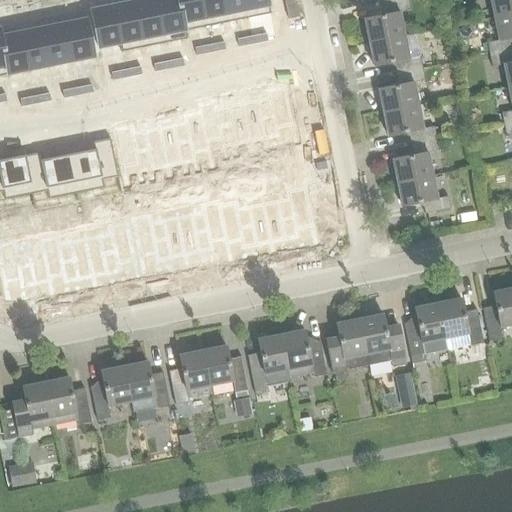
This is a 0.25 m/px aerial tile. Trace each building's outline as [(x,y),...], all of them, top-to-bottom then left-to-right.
[(154,0),(142,0),(133,2),(142,48),(143,48),(163,44),(154,0)] [(154,0),(163,44),(186,39),(185,31),(184,31),(177,0),(154,0)] [(199,0),(177,0),(184,31),(185,31),(205,27),(199,0)] [(221,0),(199,0),(205,27),(226,23),(221,0)] [(244,0),(221,0),(226,23),(248,19),(244,0)] [(266,0),(244,0),(248,19),(270,14),(266,0)] [(363,20),(368,43),(404,36),(399,13),(410,11),(407,0),(402,0),(382,4),(384,16),(363,20)] [(511,0),(489,0),(493,18),(511,14),(511,0)] [(133,2),(111,6),(119,45),(121,53),(142,48),(133,2)] [(111,6),(90,11),(98,49),(119,45),(111,6)] [(487,44),(489,56),(511,50),(511,14),(493,18),(498,42),(487,44)] [(86,19),(65,24),(72,62),(94,58),(86,19)] [(65,24),(43,28),(51,66),(72,62),(65,24)] [(43,28),(22,32),(30,71),(51,66),(43,28)] [(1,37),(0,37),(8,75),(30,71),(22,32),(1,37)] [(0,33),(0,76),(8,75),(0,37),(1,37),(0,33)] [(266,34),(251,37),(253,45),(268,42),(266,34)] [(394,63),(396,74),(422,69),(419,57),(408,59),(404,36),(368,43),(373,67),(394,63)] [(251,37),(237,40),(238,48),(253,45),(251,37)] [(223,42),(209,46),(211,54),(225,51),(223,42)] [(209,46),(194,49),(196,56),(211,54),(209,46)] [(503,66),(507,89),(511,87),(511,50),(489,56),(492,68),(503,66)] [(182,59),(168,62),(169,70),(184,67),(182,59)] [(168,62),(153,65),(155,73),(169,70),(168,62)] [(140,67),(125,70),(127,78),(142,75),(140,67)] [(377,90),(382,113),(418,106),(413,83),(424,81),(422,69),(396,74),(398,86),(377,90)] [(125,70),(111,74),(112,81),(127,78),(125,70)] [(91,86),(77,89),(78,96),(93,93),(91,86)] [(501,114),(503,126),(511,123),(511,87),(507,89),(511,112),(501,114)] [(268,99),(243,104),(251,143),(278,137),(277,129),(292,126),(285,88),(267,92),(268,99)] [(77,89),(62,92),(64,99),(78,96),(77,89)] [(49,94),(34,97),(36,105),(50,102),(49,94)] [(34,97),(20,100),(21,108),(36,105),(34,97)] [(216,102),(198,105),(208,151),(209,151),(208,143),(221,141),(223,148),(251,143),(243,104),(217,109),(216,102)] [(185,124),(159,129),(167,168),(195,162),(193,154),(208,151),(198,105),(198,106),(199,113),(183,117),(185,124)] [(408,133),(410,144),(436,139),(433,127),(422,129),(418,106),(382,113),(387,137),(408,133)] [(511,136),(511,123),(503,126),(505,138),(511,136)] [(132,127),(114,130),(122,168),(138,165),(139,173),(167,168),(159,129),(134,134),(132,127)] [(94,150),(68,155),(76,194),(104,188),(102,181),(118,177),(110,139),(92,143),(94,150)] [(391,160),(396,184),(432,176),(427,153),(438,151),(436,139),(410,144),(412,156),(391,160)] [(25,156),(24,156),(32,195),(46,192),(48,200),(76,194),(68,155),(43,161),(41,153),(25,157),(25,156)] [(0,192),(2,192),(4,200),(32,195),(24,156),(0,160),(0,192)] [(432,176),(396,184),(401,207),(422,203),(424,214),(450,209),(447,197),(436,199),(432,176)] [(288,200),(263,205),(271,244),(299,238),(297,230),(313,227),(305,189),(287,193),(288,200)] [(203,213),(177,218),(185,257),(213,251),(211,243),(225,241),(226,245),(227,244),(218,202),(201,206),(203,213)] [(219,202),(218,202),(227,244),(241,241),(243,249),(271,244),(263,205),(237,210),(236,203),(220,206),(219,202)] [(150,216),(132,220),(140,258),(156,254),(157,262),(185,257),(177,218),(152,223),(150,216)] [(110,234),(85,239),(93,278),(120,272),(119,265),(135,261),(127,223),(109,227),(110,234)] [(58,237),(41,241),(49,283),(50,282),(49,279),(63,276),(65,284),(93,278),(85,239),(59,244),(58,237)] [(15,242),(0,244),(0,263),(4,283),(20,280),(21,288),(49,283),(41,241),(40,241),(40,244),(16,249),(15,242)] [(511,288),(492,293),(496,312),(483,315),(488,342),(502,340),(499,328),(511,325),(511,288)] [(447,350),(469,346),(483,344),(477,316),(464,319),(460,299),(437,304),(447,350)] [(423,356),(447,350),(437,304),(414,308),(418,328),(405,331),(410,358),(412,365),(425,362),(423,356)] [(386,335),(382,315),(359,320),(368,367),(391,362),(392,368),(405,366),(399,332),(386,335)] [(331,374),(345,371),(368,367),(359,320),(335,324),(339,344),(326,346),(331,374)] [(304,331),(280,335),(289,378),(312,373),(313,378),(326,375),(320,348),(308,350),(304,331)] [(261,360),(248,362),(255,396),(268,393),(267,387),(290,382),(289,378),(280,335),(257,340),(259,353),(261,360)] [(209,386),(232,382),(234,394),(247,391),(242,364),(229,366),(225,346),(202,351),(209,386)] [(211,393),(209,386),(202,351),(178,356),(182,376),(169,378),(175,406),(188,403),(187,398),(211,393)] [(132,413),(156,409),(169,407),(164,379),(151,382),(147,362),(123,367),(130,402),(132,413)] [(130,402),(123,367),(100,372),(103,385),(90,388),(97,421),(110,419),(107,407),(130,402)] [(68,378),(45,383),(53,425),(76,420),(77,425),(91,423),(85,395),(72,398),(68,378)] [(23,396),(10,399),(13,410),(18,437),(31,434),(30,430),(53,425),(45,383),(21,387),(23,396)] [(413,388),(401,391),(404,407),(410,406),(416,405),(413,388)] [(252,415),(248,398),(232,402),(235,419),(252,415)] [(301,432),(312,430),(310,423),(300,425),(301,432)] [(36,485),(32,463),(7,468),(11,490),(36,485)]
